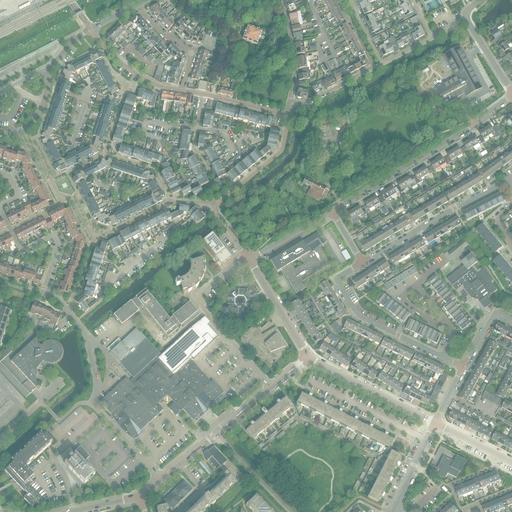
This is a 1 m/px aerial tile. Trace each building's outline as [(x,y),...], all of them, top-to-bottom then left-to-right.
[(367,1),(359,5),(360,7),(360,6),(362,10),(371,5),(370,3),(368,4),(367,1)] [(334,2),(328,6),(330,12),(337,8),(334,2)] [(407,2),(398,7),(399,9),(401,8),(402,11),(410,7),(410,5),(409,5),(407,2)] [(295,3),(286,7),(288,12),(300,7),(299,5),(296,6),(295,3)] [(154,14),(153,15),(160,8),(158,4),(151,7),(152,10),(151,11),(152,13),(153,12),(154,14)] [(371,5),(362,10),(364,13),(363,13),(364,15),(366,14),(372,11),(371,8),(372,7),(371,5)] [(410,7),(402,11),(404,14),(401,15),(404,20),(412,16),(410,13),(412,12),(411,9),(411,8),(410,7)] [(160,8),(153,15),(154,16),(155,16),(158,18),(166,10),(164,8),(162,10),(160,8)] [(337,8),(330,12),(333,17),(340,14),(337,8)] [(166,10),(158,18),(160,20),(159,21),(160,22),(167,16),(165,13),(167,11),(166,10)] [(291,26),(299,24),(297,19),(298,19),(296,12),(288,14),(290,20),(291,26)] [(340,14),(333,17),(338,26),(345,23),(343,20),(344,20),(340,14)] [(365,20),(367,23),(376,18),(375,16),(373,17),(372,14),(366,17),(365,17),(364,18),(365,20)] [(132,25),(134,23),(139,19),(135,15),(129,22),(132,25)] [(167,16),(160,22),(161,24),(162,23),(165,25),(173,17),(172,16),(169,18),(167,16)] [(134,23),(138,27),(144,21),(141,17),(139,19),(134,23)] [(173,17),(165,25),(167,28),(166,29),(167,30),(174,23),(172,21),(175,19),(173,17)] [(376,18),(367,23),(368,26),(369,28),(377,24),(375,21),(377,20),(376,18)] [(175,27),(177,30),(186,22),(184,20),(182,22),(180,20),(173,27),(174,28),(175,27)] [(188,20),(186,22),(177,30),(179,32),(178,33),(180,34),(187,28),(185,25),(189,21),(188,20)] [(144,21),(138,27),(141,31),(148,24),(144,21)] [(502,22),(496,26),(492,29),(494,32),(491,33),(495,39),(492,41),(494,45),(501,41),(499,37),(502,35),(498,29),(504,26),(502,22)] [(338,27),(341,32),(349,28),(347,23),(338,27)] [(119,24),(115,28),(122,34),(125,31),(119,24)] [(148,24),(141,31),(145,34),(150,30),(152,28),(148,24)] [(377,24),(369,28),(370,29),(369,30),(371,33),(374,32),(375,34),(383,30),(381,25),(378,27),(377,24)] [(187,28),(180,34),(181,36),(182,35),(184,38),(190,31),(191,31),(192,29),(194,26),(193,25),(191,27),(191,28),(189,26),(187,28)] [(242,38),(244,39),(257,44),(262,31),(260,31),(260,30),(257,29),(248,25),(242,38)] [(420,26),(414,29),(419,38),(424,35),(420,26)] [(115,28),(112,31),(118,38),(122,34),(115,28)] [(349,28),(341,32),(343,37),(351,32),(349,28)] [(408,28),(405,30),(410,38),(412,37),(414,40),(419,38),(414,29),(410,31),(408,28)] [(145,34),(143,36),(147,40),(153,34),(150,30),(145,34)] [(404,35),(399,37),(404,45),(408,43),(407,40),(410,38),(405,30),(402,32),(404,35)] [(108,35),(109,36),(114,41),(118,38),(112,31),(108,35)] [(190,31),(184,38),(186,39),(185,40),(186,41),(187,40),(187,41),(191,42),(194,33),(192,33),(191,31),(190,31)] [(300,31),(293,32),(294,39),(295,42),(302,40),(301,37),(302,37),(300,31)] [(199,35),(196,43),(198,44),(198,43),(201,44),(205,32),(203,32),(202,35),(199,34),(198,35),(199,35)] [(351,32),(343,37),(345,41),(354,37),(351,32)] [(153,34),(147,40),(150,43),(157,37),(153,34)] [(109,36),(105,40),(112,47),(116,43),(114,41),(109,36)] [(393,36),(390,38),(394,46),(397,45),(399,48),(404,45),(399,37),(395,39),(393,36)] [(157,37),(150,43),(154,47),(161,41),(157,37)] [(354,37),(345,41),(348,46),(356,41),(354,37)] [(507,50),(510,48),(511,46),(511,45),(507,37),(504,39),(505,42),(499,46),(501,49),(498,51),(502,57),(508,53),(507,50)] [(389,42),(384,45),(388,53),(389,53),(388,53),(393,50),(392,48),(394,46),(390,38),(387,39),(389,42)] [(161,41),(154,47),(157,51),(164,45),(161,41)] [(356,41),(348,46),(350,50),(358,46),(356,41)] [(172,44),(168,48),(164,52),(168,56),(170,54),(176,48),(172,44)] [(164,52),(168,48),(164,45),(157,51),(161,55),(164,52)] [(388,53),(384,45),(379,47),(383,56),(388,53)] [(358,46),(350,50),(352,55),(356,53),(361,51),(358,46)] [(442,83),(436,86),(437,88),(436,88),(440,95),(445,104),(452,99),(465,93),(467,96),(476,91),(479,89),(482,87),(460,46),(444,55),(445,55),(443,56),(446,61),(448,60),(457,77),(442,85),(442,83)] [(170,54),(168,56),(169,57),(171,55),(174,58),(176,56),(176,55),(180,52),(176,48),(170,54)] [(88,55),(92,63),(96,65),(104,61),(102,58),(104,57),(101,53),(98,54),(97,55),(96,55),(97,54),(95,50),(90,53),(91,54),(88,55)] [(356,53),(360,62),(361,62),(366,60),(361,51),(356,53)] [(176,55),(176,56),(180,59),(179,64),(183,65),(186,58),(180,52),(176,55)] [(297,57),(298,63),(306,62),(305,56),(307,56),(307,53),(305,53),(300,54),(300,57),(297,57)] [(511,66),(511,53),(502,58),(504,62),(508,59),(511,66)] [(198,56),(197,59),(209,63),(212,64),(213,62),(206,60),(207,57),(198,54),(197,56),(198,56)] [(360,62),(356,64),(359,69),(368,65),(366,60),(361,62),(360,62)] [(175,62),(173,68),(182,70),(183,65),(179,64),(175,62)] [(306,62),(298,63),(298,68),(302,68),(302,71),(309,70),(309,67),(307,67),(306,62)] [(98,68),(100,72),(108,68),(106,64),(98,68)] [(195,66),(194,69),(205,73),(206,71),(203,70),(204,67),(195,64),(194,65),(195,66)] [(356,64),(347,69),(349,74),(350,74),(359,69),(356,64)] [(346,66),(341,69),(345,77),(350,75),(350,74),(349,74),(347,69),(346,66)] [(100,72),(102,76),(110,72),(108,68),(100,72)] [(62,74),(73,78),(76,71),(68,69),(67,70),(64,69),(62,74)] [(341,69),(336,71),(341,79),(345,77),(341,69)] [(309,70),(302,71),(303,74),(298,75),(299,80),(307,79),(307,74),(310,73),(309,70)] [(336,71),(332,73),(336,82),(341,79),(336,71)] [(329,78),(327,79),(331,87),(336,84),(329,72),(327,73),(329,78)] [(201,76),(191,73),(191,75),(192,75),(191,79),(198,81),(202,82),(203,80),(200,79),(201,76)] [(104,80),(106,84),(114,80),(112,76),(104,80)] [(178,81),(170,78),(168,83),(177,86),(178,81)] [(70,87),(72,83),(69,82),(60,79),(59,84),(70,87)] [(321,80),(318,81),(321,88),(324,86),(326,89),(331,87),(327,79),(322,82),(321,80)] [(198,81),(197,86),(195,86),(194,89),(202,90),(203,82),(202,82),(198,81)] [(313,84),(314,86),(311,87),(315,95),(320,92),(319,89),(321,88),(318,81),(313,84)] [(70,87),(59,84),(58,86),(58,87),(60,88),(59,91),(64,92),(65,90),(69,91),(70,87)] [(117,94),(116,92),(119,90),(116,85),(108,88),(110,92),(107,93),(108,96),(115,93),(116,94),(117,94)] [(296,97),(302,98),(303,89),(300,89),(301,87),(295,86),(294,93),(297,93),(296,97)] [(219,88),(217,93),(233,97),(234,92),(219,88)] [(303,89),(302,98),(302,99),(302,100),(304,100),(305,99),(307,99),(308,96),(311,96),(312,89),(306,88),(306,90),(303,89)] [(64,92),(59,91),(58,93),(57,93),(56,93),(55,96),(66,100),(67,96),(63,95),(64,92)] [(165,111),(166,105),(168,92),(162,91),(161,96),(158,96),(157,104),(160,104),(160,102),(161,100),(164,100),(162,111),(165,111)] [(149,92),(146,101),(150,102),(149,106),(153,107),(155,100),(156,95),(154,94),(154,93),(149,92)] [(65,104),(66,100),(55,96),(53,100),(65,104)] [(185,107),(185,111),(187,111),(187,107),(188,107),(189,104),(192,105),(192,107),(195,108),(196,102),(193,101),(194,97),(188,96),(186,104),(185,107)] [(65,104),(53,100),(52,105),(63,109),(65,104)] [(103,105),(114,109),(116,105),(108,102),(104,101),(103,105)] [(121,108),(119,115),(121,115),(120,118),(129,121),(132,110),(123,107),(123,109),(121,108)] [(49,113),(60,117),(62,113),(50,109),(49,113)] [(241,109),(241,110),(238,119),(247,121),(249,112),(247,112),(247,110),(241,109)] [(100,114),(111,118),(112,117),(112,115),(112,114),(109,113),(109,112),(102,110),(100,114)] [(49,113),(48,116),(48,118),(59,121),(60,117),(49,113)] [(111,118),(100,114),(99,118),(110,122),(111,118)] [(268,117),(266,126),(271,128),(271,126),(274,127),(274,124),(272,124),(273,119),(268,117)] [(110,122),(99,118),(97,123),(109,126),(110,122)] [(46,122),(45,126),(53,129),(56,130),(58,126),(46,122)] [(97,123),(96,127),(107,131),(109,126),(97,123)] [(491,125),(485,129),(489,136),(492,134),(493,136),(494,135),(496,138),(500,136),(498,132),(495,126),(492,128),(491,125)] [(497,125),(495,126),(498,132),(500,136),(504,132),(502,129),(501,130),(497,125)] [(94,131),(106,135),(107,131),(96,127),(94,131)] [(482,136),(479,138),(482,143),(485,141),(484,140),(487,138),(486,137),(489,136),(485,129),(479,132),(482,136)] [(43,130),(41,136),(44,137),(45,139),(52,135),(52,133),(43,130)] [(93,135),(96,137),(104,139),(106,135),(94,131),(93,135)] [(52,135),(45,139),(42,140),(44,145),(52,141),(51,139),(54,137),(52,135)] [(475,137),(469,140),(473,147),(479,144),(479,145),(482,143),(479,138),(476,139),(475,137)] [(465,146),(463,147),(467,155),(471,152),(470,149),(473,147),(469,140),(464,143),(465,146)] [(54,145),(52,141),(44,145),(46,149),(54,145)] [(203,143),(198,142),(197,147),(202,148),(205,153),(213,148),(211,144),(207,146),(206,144),(203,143)] [(257,150),(253,153),(259,160),(270,151),(271,148),(276,149),(277,144),(267,142),(266,147),(259,153),(257,150)] [(118,153),(123,155),(126,146),(121,144),(118,153)] [(48,154),(56,150),(54,145),(46,149),(48,154)] [(98,148),(90,145),(89,147),(93,155),(98,152),(97,150),(98,148)] [(79,152),(81,157),(83,156),(85,159),(89,157),(85,149),(84,146),(79,149),(80,151),(79,152)] [(126,146),(123,155),(128,156),(131,147),(126,146)] [(131,147),(128,156),(132,158),(132,159),(133,159),(136,149),(131,147)] [(458,147),(453,150),(457,157),(462,154),(463,155),(466,153),(467,155),(463,147),(460,149),(458,147)] [(213,148),(205,153),(207,157),(215,153),(213,148)] [(136,149),(133,159),(138,161),(138,160),(141,160),(144,151),(142,151),(136,149)] [(4,156),(3,156),(2,158),(9,160),(11,152),(6,150),(5,150),(4,156)] [(58,154),(56,150),(48,154),(51,158),(58,154)] [(77,153),(76,150),(71,152),(77,163),(81,161),(79,158),(81,157),(79,152),(77,153)] [(183,163),(184,160),(187,160),(191,158),(190,156),(187,156),(188,151),(183,150),(182,159),(179,159),(177,159),(176,162),(179,163),(179,162),(183,163)] [(449,156),(446,157),(449,163),(452,161),(451,160),(457,157),(453,150),(447,153),(449,156)] [(11,152),(9,160),(15,162),(16,160),(17,154),(11,152)] [(16,160),(21,162),(23,167),(29,164),(31,163),(27,155),(18,152),(17,154),(16,160)] [(71,152),(67,155),(69,158),(69,157),(73,165),(77,163),(71,152)] [(154,153),(153,155),(152,160),(160,163),(164,158),(156,156),(157,154),(154,153)] [(215,153),(207,157),(209,161),(218,157),(215,153)] [(253,153),(249,156),(255,163),(259,160),(253,153)] [(507,153),(502,157),(507,164),(511,160),(507,153)] [(58,154),(51,158),(53,162),(61,158),(60,158),(58,154)] [(187,160),(190,167),(191,169),(199,164),(198,162),(200,162),(197,156),(195,156),(191,158),(187,160)] [(249,156),(245,159),(251,166),(255,163),(249,156)] [(442,156),(436,160),(441,167),(446,164),(447,165),(449,163),(446,157),(443,159),(442,156)] [(218,157),(209,161),(211,166),(220,161),(218,157)] [(502,157),(497,161),(502,167),(507,164),(502,157)] [(65,159),(61,158),(53,162),(54,165),(53,166),(55,170),(60,168),(62,172),(66,170),(66,169),(69,167),(65,159)] [(106,162),(104,158),(99,161),(103,168),(105,167),(107,170),(109,169),(106,162)] [(170,168),(164,158),(160,163),(165,171),(170,168)] [(245,159),(242,162),(248,169),(251,166),(245,159)] [(432,166),(430,167),(433,174),(436,172),(435,170),(441,167),(436,160),(430,163),(432,166)] [(99,161),(95,163),(99,171),(103,168),(99,161)] [(224,170),(220,161),(211,166),(213,168),(211,169),(214,174),(215,174),(224,170)] [(497,161),(492,164),(497,171),(502,167),(497,161)] [(242,162),(238,165),(244,172),(248,169),(242,162)] [(94,173),(99,171),(95,163),(90,165),(91,168),(90,169),(92,174),(94,173)] [(23,167),(22,168),(25,174),(32,170),(29,164),(23,167)] [(191,169),(193,173),(202,169),(199,164),(191,169)] [(492,164),(486,168),(491,175),(497,171),(492,164)] [(238,165),(234,168),(240,175),(244,172),(238,165)] [(425,166),(420,170),(424,177),(429,173),(430,175),(433,173),(433,174),(430,167),(427,169),(425,166)] [(92,174),(90,169),(88,170),(87,167),(82,169),(86,177),(91,175),(90,175),(92,174)] [(174,177),(173,175),(170,168),(165,171),(161,173),(160,174),(163,180),(164,179),(165,181),(168,180),(170,179),(174,177)] [(234,168),(230,171),(236,178),(240,175),(234,168)] [(486,179),(491,175),(486,168),(481,172),(480,170),(477,172),(478,174),(479,173),(481,177),(484,176),(486,179)] [(82,169),(79,171),(79,170),(74,172),(76,176),(72,178),(74,183),(75,182),(77,185),(85,181),(86,177),(82,169)] [(202,169),(193,173),(195,178),(204,173),(202,169)] [(32,170),(25,174),(27,179),(35,176),(32,170)] [(144,170),(141,178),(144,179),(143,182),(146,183),(149,175),(150,172),(144,170)] [(215,174),(218,179),(226,174),(224,170),(215,174)] [(415,176),(413,177),(417,184),(423,181),(422,179),(425,178),(424,177),(420,170),(414,173),(415,176)] [(236,178),(230,171),(226,174),(232,182),(236,178)] [(477,184),(473,177),(469,171),(466,172),(470,178),(470,177),(470,178),(467,180),(472,187),(477,184)] [(204,173),(195,178),(198,182),(206,178),(204,173)] [(483,181),(481,177),(479,173),(478,174),(473,177),(477,184),(483,181)] [(149,175),(146,183),(148,184),(155,180),(153,175),(151,176),(149,175)] [(35,176),(27,179),(30,185),(38,181),(35,176)] [(409,176),(403,180),(408,187),(408,188),(411,186),(412,187),(417,184),(413,177),(410,179),(409,176)] [(174,177),(170,179),(168,180),(165,181),(167,186),(176,182),(174,177)] [(206,178),(198,182),(200,186),(208,182),(206,178)] [(325,198),(329,190),(305,178),(304,179),(304,178),(303,179),(304,180),(302,183),(310,187),(306,194),(319,201),(321,196),(325,198)] [(157,184),(155,180),(148,184),(150,188),(157,184)] [(407,186),(403,180),(398,183),(399,185),(396,187),(400,192),(400,193),(405,190),(408,188),(408,187),(407,186)] [(467,180),(462,183),(466,191),(472,187),(467,180)] [(38,181),(30,185),(33,191),(35,190),(35,189),(40,187),(38,181)] [(77,185),(79,189),(87,185),(85,181),(77,185)] [(176,182),(167,186),(170,190),(178,186),(176,182)] [(462,183),(456,187),(461,194),(466,191),(462,183)] [(160,188),(157,184),(150,188),(152,192),(160,188)] [(40,200),(46,202),(50,200),(43,185),(40,187),(35,189),(35,190),(40,200)] [(170,190),(172,195),(180,190),(178,186),(170,190)] [(392,186),(387,189),(391,196),(396,193),(397,194),(400,192),(396,187),(394,189),(392,186)] [(456,187),(451,190),(455,197),(461,194),(456,187)] [(154,204),(162,200),(160,197),(163,196),(160,188),(152,192),(150,196),(154,204)] [(383,195),(380,197),(383,202),(386,201),(385,200),(391,196),(387,189),(381,193),(383,195)] [(455,197),(451,190),(445,193),(450,201),(455,197)] [(467,220),(505,200),(501,192),(463,212),(463,213),(464,214),(467,220)] [(444,194),(438,198),(442,205),(448,202),(444,194)] [(151,206),(147,198),(145,195),(141,198),(146,208),(151,206)] [(376,196),(370,199),(374,206),(380,203),(381,204),(383,202),(380,197),(377,199),(376,196)] [(141,207),(143,210),(146,208),(141,198),(137,200),(141,207)] [(438,198),(433,201),(437,208),(442,205),(438,198)] [(366,205),(363,207),(367,212),(369,211),(369,210),(374,206),(370,199),(365,203),(366,205)] [(30,205),(31,208),(34,213),(48,205),(46,202),(40,200),(31,204),(30,201),(28,202),(30,205)] [(136,200),(133,202),(138,212),(141,211),(140,207),(141,207),(137,200),(136,200)] [(433,201),(427,204),(431,212),(437,208),(433,201)] [(134,214),(138,212),(133,202),(129,204),(134,214)] [(125,206),(130,216),(134,214),(129,204),(125,206)] [(427,204),(422,208),(426,215),(431,212),(427,204)] [(21,209),(18,211),(22,218),(28,215),(26,211),(25,211),(24,208),(22,205),(20,206),(21,209)] [(91,214),(99,210),(97,205),(89,209),(91,214)] [(125,206),(121,208),(126,218),(130,216),(125,206)] [(195,206),(191,210),(188,213),(191,217),(199,210),(195,206)] [(359,206),(354,209),(358,216),(361,214),(362,217),(368,214),(367,212),(363,207),(361,208),(359,206)] [(51,218),(52,221),(52,222),(53,222),(63,216),(65,210),(63,207),(55,211),(53,212),(49,214),(51,218)] [(122,221),(126,218),(121,208),(117,210),(118,213),(122,221)] [(422,208),(416,211),(420,218),(426,215),(422,208)] [(13,209),(11,211),(16,221),(22,218),(18,211),(15,212),(13,209)] [(65,220),(68,226),(68,227),(74,224),(76,223),(69,209),(65,210),(63,216),(65,220)] [(167,220),(171,218),(170,215),(167,209),(163,211),(167,220)] [(358,216),(354,209),(348,213),(352,220),(358,216)] [(94,219),(98,217),(105,214),(103,211),(101,213),(99,210),(91,214),(94,219)] [(193,218),(194,220),(198,224),(205,218),(200,212),(199,210),(191,217),(193,218)] [(9,212),(10,215),(7,217),(11,224),(16,221),(11,211),(9,212)] [(159,213),(163,222),(167,220),(163,211),(159,213)] [(170,215),(171,218),(172,220),(183,215),(183,212),(179,211),(170,215)] [(415,222),(420,218),(416,211),(410,214),(409,213),(407,214),(410,220),(413,218),(415,222)] [(107,215),(111,221),(113,225),(118,223),(114,215),(111,216),(110,213),(107,215)] [(118,223),(122,221),(118,213),(114,215),(118,223)] [(159,213),(155,215),(154,215),(159,224),(163,222),(159,213)] [(103,224),(105,215),(105,214),(98,217),(99,219),(98,219),(97,222),(103,224)] [(404,228),(409,225),(407,221),(410,220),(407,214),(404,216),(405,218),(399,221),(404,228)] [(150,218),(154,226),(159,224),(154,215),(150,218)] [(457,216),(451,220),(456,227),(462,224),(457,216)] [(48,228),(46,224),(45,221),(43,217),(37,220),(41,227),(44,226),(45,229),(48,228)] [(150,218),(147,219),(146,220),(150,228),(154,226),(150,218)] [(137,224),(141,233),(142,232),(150,228),(146,220),(145,220),(145,219),(139,222),(139,223),(138,224),(137,224)] [(37,220),(31,223),(37,233),(39,232),(38,229),(41,227),(37,220)] [(451,220),(446,223),(450,230),(456,227),(451,220)] [(399,221),(394,224),(398,232),(404,228),(399,221)] [(31,223),(26,226),(30,233),(33,232),(34,234),(37,233),(31,223)] [(446,223),(441,226),(445,234),(450,230),(446,223)] [(74,224),(68,227),(68,226),(66,227),(72,239),(74,238),(79,235),(74,224)] [(137,235),(141,233),(137,224),(132,227),(137,235)] [(394,224),(388,228),(393,235),(398,232),(394,224)] [(502,247),(483,224),(476,230),(495,253),(502,247)] [(26,226),(20,228),(25,239),(28,238),(26,235),(30,233),(26,226)] [(441,226),(435,230),(440,237),(445,234),(441,226)] [(132,237),(137,235),(132,227),(128,229),(132,237)] [(25,239),(20,228),(14,231),(18,239),(21,237),(23,240),(25,239)] [(388,228),(383,231),(387,238),(393,235),(388,228)] [(128,239),(132,237),(128,229),(124,231),(128,239)] [(435,230),(430,233),(434,240),(440,237),(435,230)] [(121,235),(124,241),(128,239),(124,231),(119,233),(121,235)] [(383,231),(377,234),(382,241),(387,238),(383,231)] [(207,236),(204,238),(205,238),(202,240),(215,255),(215,256),(220,262),(222,264),(223,262),(224,262),(230,257),(232,256),(226,249),(227,249),(223,245),(218,238),(213,232),(211,233),(210,233),(208,235),(207,236)] [(324,244),(325,243),(322,238),(321,239),(317,232),(303,241),(284,252),(277,256),(270,260),(277,271),(283,268),(285,270),(283,271),(296,293),(306,287),(302,281),(330,265),(325,256),(319,246),(323,243),(324,244)] [(428,244),(434,240),(430,233),(424,236),(426,240),(428,244)] [(10,234),(4,237),(9,247),(12,246),(10,243),(14,241),(10,234)] [(83,251),(86,242),(82,234),(79,235),(74,238),(77,243),(75,248),(83,251)] [(377,234),(372,237),(376,245),(382,241),(377,234)] [(121,235),(116,238),(121,246),(125,244),(124,241),(121,235)] [(4,237),(0,238),(0,239),(3,246),(5,245),(7,248),(9,247),(4,237)] [(372,237),(366,241),(371,248),(376,245),(372,237)] [(116,238),(112,240),(116,248),(121,246),(116,238)] [(428,244),(426,240),(423,241),(421,238),(416,241),(420,249),(426,245),(427,247),(429,245),(428,244)] [(105,251),(106,247),(108,247),(110,246),(108,242),(103,240),(100,249),(105,251)] [(112,251),(116,248),(112,240),(108,242),(110,246),(112,251)] [(371,248),(366,241),(361,244),(365,251),(371,248)] [(416,241),(410,245),(414,252),(420,249),(416,241)] [(410,245),(405,248),(409,255),(414,252),(410,245)] [(73,253),(73,254),(81,257),(83,251),(75,248),(73,253)] [(102,259),(103,256),(105,251),(100,249),(96,248),(94,248),(92,254),(94,254),(93,256),(93,257),(102,260),(102,259)] [(405,248),(399,251),(404,258),(409,255),(405,248)] [(351,258),(346,249),(341,252),(346,260),(351,258)] [(399,251),(394,254),(398,262),(404,258),(399,251)] [(73,254),(71,260),(79,263),(81,257),(73,254)] [(398,262),(394,254),(392,255),(388,258),(390,261),(388,263),(390,267),(391,268),(394,267),(393,265),(398,262)] [(493,280),(483,268),(481,270),(475,263),(477,262),(471,254),(461,261),(464,265),(447,279),(454,287),(456,286),(458,289),(463,285),(466,288),(465,289),(472,298),(478,300),(485,309),(492,303),(488,298),(492,295),(491,294),(497,289),(491,282),(493,280)] [(511,269),(500,255),(493,261),(511,282),(511,269)] [(390,267),(388,263),(385,259),(380,263),(385,270),(390,267)] [(71,260),(69,266),(77,269),(79,263),(71,260)] [(188,288),(189,289),(191,288),(194,286),(197,283),(199,279),(201,276),(202,272),(203,268),(202,263),(202,260),(191,264),(192,267),(191,272),(189,276),(185,279),(181,281),(180,280),(178,280),(175,281),(176,285),(180,285),(179,285),(182,284),(183,290),(188,288)] [(7,262),(3,273),(9,275),(12,267),(8,266),(9,263),(7,262)] [(380,263),(375,267),(379,274),(385,270),(380,263)] [(12,267),(9,275),(15,277),(19,266),(16,265),(15,268),(12,267)] [(23,271),(24,271),(22,277),(33,281),(34,281),(36,275),(37,273),(33,272),(33,271),(28,269),(29,266),(26,265),(23,271)] [(19,266),(15,277),(21,279),(22,277),(24,271),(23,271),(20,270),(21,267),(19,266)] [(65,269),(64,271),(75,275),(77,269),(69,266),(68,270),(65,269)] [(375,267),(369,270),(374,277),(379,274),(375,267)] [(369,270),(364,274),(369,281),(374,277),(369,270)] [(75,275),(64,271),(63,274),(66,275),(65,278),(73,281),(75,275)] [(364,274),(359,277),(363,284),(369,281),(364,274)] [(34,281),(33,281),(33,283),(39,285),(42,277),(36,275),(34,281)] [(427,281),(431,285),(439,279),(436,275),(427,281)] [(363,284),(359,277),(353,281),(358,288),(363,284)] [(61,281),(60,283),(71,287),(73,281),(65,278),(64,282),(61,281)] [(439,279),(431,285),(434,289),(442,282),(439,279)] [(320,285),(323,290),(330,286),(327,281),(320,285)] [(442,282),(434,289),(437,293),(445,286),(442,282)] [(71,287),(60,283),(59,286),(62,287),(61,290),(69,293),(71,287)] [(227,298),(227,301),(234,301),(234,298),(237,295),(240,295),(241,288),(237,288),(234,285),(231,288),(228,288),(228,291),(224,294),(227,298)] [(253,295),(257,292),(250,285),(247,289),(244,288),(243,295),(247,298),(253,299),(253,295)] [(330,286),(323,290),(326,296),(333,292),(330,286)] [(445,286),(437,293),(440,297),(448,290),(445,286)] [(138,309),(142,305),(167,336),(177,328),(180,325),(198,311),(190,301),(172,315),(173,316),(169,319),(145,289),(135,297),(136,297),(131,301),(131,300),(114,314),(122,324),(139,310),(138,309)] [(448,290),(440,297),(443,301),(451,294),(448,290)] [(333,292),(326,296),(330,302),(337,297),(333,292)] [(376,301),(380,304),(387,296),(383,292),(376,301)] [(451,294),(443,301),(446,304),(446,305),(451,300),(451,301),(455,298),(451,294)] [(88,297),(83,295),(76,301),(79,305),(83,302),(87,298),(88,297)] [(387,296),(380,304),(384,307),(390,299),(387,296)] [(337,297),(330,302),(333,307),(340,303),(337,297)] [(390,299),(384,307),(388,310),(394,302),(390,299)] [(291,304),(294,310),(301,305),(298,300),(291,304)] [(446,305),(446,304),(443,307),(446,311),(455,304),(451,301),(451,300),(446,305)] [(35,301),(29,312),(34,314),(34,313),(38,315),(38,316),(42,318),(42,319),(41,319),(41,320),(42,320),(42,321),(42,322),(43,322),(44,322),(45,322),(46,322),(46,321),(47,321),(51,323),(55,325),(58,320),(61,314),(56,312),(56,313),(52,311),(52,310),(48,307),(47,308),(43,306),(44,305),(35,301)] [(234,301),(227,301),(227,304),(224,307),(221,307),(220,314),(224,314),(224,315),(226,317),(227,317),(227,320),(233,320),(233,317),(236,314),(240,314),(240,308),(237,307),(234,304),(234,301)] [(240,308),(240,314),(243,314),(246,318),(249,314),(252,315),(253,311),(256,308),(253,305),(253,302),(247,301),(246,305),(243,308),(240,308)] [(79,305),(85,312),(89,309),(83,302),(79,305)] [(394,302),(388,310),(392,313),(398,305),(394,302)] [(340,303),(333,307),(336,313),(343,309),(340,303)] [(455,304),(446,311),(449,315),(458,308),(455,304)] [(301,305),(294,310),(298,315),(304,311),(301,305)] [(398,305),(392,313),(396,316),(402,308),(398,305)] [(1,307),(0,310),(0,314),(7,317),(8,317),(10,314),(8,313),(10,310),(11,310),(1,307)] [(402,308),(396,316),(399,319),(406,311),(402,308)] [(458,308),(449,315),(453,319),(461,312),(458,308)] [(343,309),(336,313),(340,318),(347,314),(345,311),(343,309)] [(304,311),(298,315),(301,321),(308,317),(304,311)] [(406,311),(399,319),(403,322),(410,314),(406,311)] [(461,312),(453,319),(456,322),(464,316),(461,312)] [(30,326),(32,324),(26,318),(28,314),(25,313),(23,318),(30,326)] [(161,354),(157,358),(173,375),(173,376),(190,360),(192,358),(193,359),(195,358),(209,345),(213,341),(212,339),(215,337),(217,335),(207,325),(210,322),(204,316),(190,328),(172,344),(169,347),(161,354)] [(464,316),(456,322),(459,326),(467,320),(464,316)] [(308,317),(301,321),(304,326),(311,322),(308,317)] [(349,329),(353,322),(352,322),(352,321),(350,320),(350,321),(347,319),(342,328),(345,330),(345,331),(347,332),(348,331),(349,329)] [(405,328),(410,331),(415,321),(410,319),(405,328)] [(467,320),(459,326),(462,330),(470,324),(467,320)] [(415,321),(410,331),(414,333),(419,323),(415,321)] [(311,322),(304,326),(308,332),(315,328),(311,322)] [(353,322),(349,329),(355,332),(359,325),(353,322)] [(419,323),(414,333),(419,335),(424,325),(419,323)] [(494,330),(500,333),(504,326),(498,323),(494,330)] [(283,340),(279,334),(278,331),(275,327),(261,336),(254,324),(242,335),(241,336),(241,337),(240,337),(240,338),(240,339),(240,340),(241,340),(241,341),(242,342),(248,349),(249,348),(265,365),(266,366),(270,362),(270,361),(271,360),(272,360),(274,359),(276,360),(276,361),(287,350),(288,350),(288,349),(288,348),(288,347),(288,346),(288,345),(285,341),(284,339),(283,340)] [(359,325),(355,332),(361,335),(365,328),(359,325)] [(424,325),(419,335),(423,337),(428,328),(424,325)] [(504,326),(500,333),(506,336),(510,329),(504,326)] [(127,377),(99,402),(102,405),(103,406),(104,405),(113,416),(112,416),(113,418),(114,419),(115,420),(115,421),(117,423),(118,425),(121,429),(123,431),(126,434),(128,436),(131,438),(132,438),(136,434),(137,433),(138,435),(139,434),(142,432),(141,430),(163,410),(158,404),(167,396),(173,402),(168,408),(176,415),(180,410),(181,410),(183,409),(193,419),(202,411),(203,413),(203,414),(205,412),(207,410),(205,408),(215,399),(216,399),(220,395),(224,392),(213,380),(211,382),(190,360),(173,376),(173,375),(157,358),(161,354),(136,328),(123,340),(122,341),(118,337),(107,349),(110,352),(122,365),(129,373),(133,378),(131,380),(130,381),(127,377)] [(315,328),(308,332),(311,337),(318,333),(315,328)] [(365,328),(361,335),(367,338),(370,331),(365,328)] [(428,328),(423,337),(428,339),(432,330),(428,328)] [(432,330),(428,339),(432,341),(437,332),(432,330)] [(370,331),(367,338),(373,341),(376,333),(370,331)] [(437,332),(432,341),(437,344),(442,334),(437,332)] [(318,333),(311,337),(314,343),(321,339),(318,333)] [(376,333),(373,341),(379,344),(382,336),(376,333)] [(44,343),(42,345),(42,346),(37,343),(38,336),(11,361),(36,388),(37,369),(40,365),(41,366),(44,363),(42,362),(44,360),(46,361),(49,362),(52,362),(54,362),(57,360),(59,358),(60,356),(61,354),(61,351),(61,350),(61,348),(59,345),(58,343),(55,342),(52,341),(50,341),(47,342),(44,343)] [(380,345),(386,348),(390,341),(384,338),(380,345)] [(325,353),(329,346),(322,341),(318,346),(320,348),(319,349),(325,353)] [(390,341),(386,348),(392,351),(396,344),(390,341)] [(490,341),(487,347),(494,350),(497,345),(490,341)] [(396,344),(392,351),(398,354),(401,347),(396,344)] [(329,346),(325,353),(330,356),(334,349),(329,346)] [(0,369),(26,397),(30,393),(0,362),(12,351),(8,347),(0,354),(0,369)] [(401,347),(398,354),(404,357),(407,349),(401,347)] [(487,347),(484,352),(491,356),(494,350),(487,347)] [(334,349),(330,356),(335,360),(340,353),(334,349)] [(407,349),(404,357),(410,360),(413,352),(407,349)] [(484,352),(480,358),(488,362),(491,356),(484,352)] [(340,353),(335,360),(341,363),(345,356),(340,353)] [(412,361),(418,364),(421,356),(415,353),(412,361)] [(346,367),(348,364),(351,365),(354,359),(352,358),(351,360),(345,356),(341,363),(344,365),(346,367)] [(421,356),(418,364),(423,366),(427,359),(421,356)] [(351,365),(356,369),(361,362),(355,358),(351,365)] [(480,358),(477,363),(484,367),(488,362),(480,358)] [(429,369),(433,362),(427,359),(423,366),(422,368),(424,369),(426,368),(429,369)] [(361,362),(356,369),(362,372),(366,366),(361,362)] [(433,362),(429,369),(435,372),(439,365),(433,362)] [(477,363),(474,369),(481,373),(484,367),(477,363)] [(439,365),(435,372),(441,375),(443,372),(445,368),(439,365)] [(366,366),(362,372),(367,376),(371,369),(366,366)] [(377,379),(381,372),(379,370),(377,373),(371,369),(367,376),(373,380),(374,377),(377,379)] [(474,369),(471,374),(478,378),(481,373),(474,369)] [(382,382),(387,375),(381,372),(377,379),(382,382)] [(471,374),(468,380),(475,384),(478,378),(471,374)] [(387,375),(382,382),(388,386),(392,379),(387,375)] [(511,381),(505,378),(502,383),(509,387),(511,382),(511,381)] [(392,379),(388,386),(393,389),(398,382),(392,379)] [(468,380),(465,386),(472,389),(475,384),(468,380)] [(398,382),(393,389),(399,393),(403,386),(398,382)] [(502,383),(499,389),(506,393),(509,387),(502,383)] [(403,393),(409,396),(412,388),(414,385),(412,384),(410,387),(407,385),(403,393)] [(465,386),(462,391),(469,395),(471,396),(475,391),(472,389),(465,386)] [(412,388),(409,396),(415,399),(418,391),(412,388)] [(506,393),(499,389),(496,395),(503,399),(506,393)] [(418,391),(415,399),(420,402),(424,394),(418,391)] [(469,395),(462,391),(459,397),(466,401),(469,395)] [(309,394),(308,396),(302,393),(296,403),(312,411),(317,401),(310,397),(312,395),(309,394)] [(424,394),(420,402),(426,405),(428,400),(430,398),(430,397),(424,394)] [(278,404),(272,408),(279,417),(289,409),(289,408),(292,405),(286,397),(280,402),(278,400),(276,402),(278,404)] [(502,407),(507,410),(511,403),(505,400),(502,407)] [(323,404),(317,401),(312,411),(327,418),(332,408),(326,405),(327,403),(325,401),(323,404)] [(259,419),(266,428),(279,417),(272,408),(267,413),(263,408),(261,410),(265,415),(259,419)] [(338,412),(332,408),(327,418),(342,426),(347,416),(341,413),(342,410),(340,409),(338,412)] [(449,417),(455,420),(458,413),(452,410),(449,417)] [(458,413),(455,420),(460,423),(464,416),(458,413)] [(355,417),(354,419),(347,416),(342,426),(357,434),(363,424),(356,421),(357,418),(355,417)] [(464,416),(460,423),(466,426),(470,419),(464,416)] [(252,426),(246,430),(253,439),(266,428),(259,419),(254,424),(252,422),(250,423),(252,426)] [(470,419),(466,426),(472,429),(475,422),(470,419)] [(475,422),(472,429),(477,432),(481,424),(475,422)] [(363,424),(357,434),(373,442),(378,432),(371,428),(373,426),(370,425),(369,427),(363,424)] [(481,424),(477,432),(483,435),(487,427),(481,424)] [(487,427),(483,435),(489,438),(493,430),(487,427)] [(11,459),(14,462),(12,463),(4,470),(24,491),(25,490),(28,494),(23,498),(32,507),(36,503),(38,505),(43,501),(41,499),(41,498),(33,489),(33,490),(29,486),(34,482),(30,478),(34,474),(26,466),(51,443),(50,442),(52,440),(46,434),(44,436),(41,432),(11,459)] [(384,435),(378,432),(373,442),(388,449),(393,439),(386,436),(388,434),(385,432),(384,435)] [(492,439),(498,442),(501,435),(495,432),(492,439)] [(501,435),(498,442),(503,445),(507,438),(501,435)] [(511,440),(507,438),(503,445),(509,448),(511,441),(511,440)] [(214,445),(208,451),(208,450),(203,453),(207,461),(209,459),(217,469),(220,466),(223,469),(222,469),(223,470),(223,469),(225,472),(225,473),(224,474),(227,472),(235,481),(238,484),(245,477),(214,445)] [(73,451),(72,449),(70,447),(60,456),(63,459),(73,451)] [(80,448),(72,455),(71,454),(69,457),(70,458),(64,463),(84,484),(95,474),(83,460),(87,456),(85,454),(85,453),(85,452),(85,451),(84,451),(83,451),(82,451),(80,448)] [(397,462),(401,456),(392,451),(390,455),(389,455),(383,466),(393,471),(396,465),(399,466),(400,464),(397,462)] [(461,471),(466,460),(458,456),(455,461),(444,455),(437,468),(433,466),(430,471),(445,478),(448,473),(456,477),(460,471),(461,471)] [(393,471),(383,466),(375,481),(385,486),(389,480),(391,481),(392,479),(390,478),(393,471)] [(497,471),(492,473),(495,482),(500,480),(497,471)] [(215,500),(235,481),(227,472),(224,474),(227,476),(228,477),(210,495),(205,490),(205,489),(204,490),(205,491),(196,500),(195,499),(199,504),(190,511),(200,511),(210,502),(212,504),(215,501),(215,500)] [(492,473),(487,475),(491,484),(495,482),(492,473)] [(487,475),(482,477),(486,485),(491,484),(487,475)] [(482,477),(478,478),(482,487),(486,485),(482,477)] [(478,478),(473,480),(477,489),(482,487),(478,478)] [(165,498),(165,499),(167,504),(157,507),(157,511),(174,511),(175,511),(176,511),(176,510),(174,511),(173,508),(174,507),(179,502),(192,488),(183,480),(170,494),(165,498)] [(473,480),(469,482),(472,491),(477,489),(473,480)] [(382,493),(385,486),(375,481),(367,497),(377,502),(381,495),(383,496),(384,494),(382,493)] [(469,482),(464,484),(468,493),(472,491),(469,482)] [(464,484),(459,486),(463,495),(468,493),(464,484)] [(463,495),(459,486),(455,488),(458,497),(463,495)] [(272,511),(256,495),(246,504),(253,511),(272,511)] [(505,496),(501,498),(504,507),(509,505),(505,496)] [(501,498),(496,500),(500,509),(504,507),(501,498)] [(496,500),(491,502),(495,511),(500,509),(496,500)] [(451,502),(447,506),(452,511),(454,511),(457,509),(451,502)] [(491,502),(487,504),(490,511),(492,511),(495,511),(491,502)]
